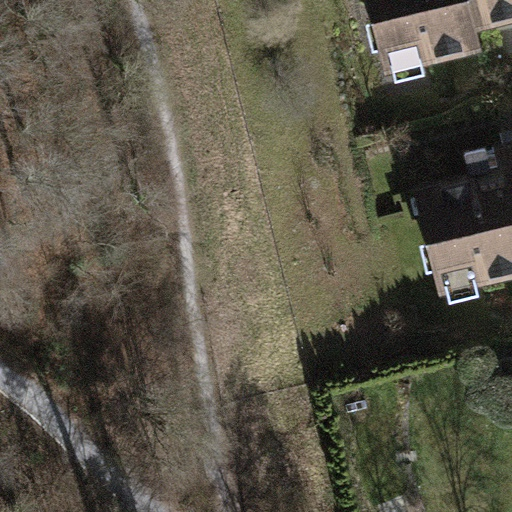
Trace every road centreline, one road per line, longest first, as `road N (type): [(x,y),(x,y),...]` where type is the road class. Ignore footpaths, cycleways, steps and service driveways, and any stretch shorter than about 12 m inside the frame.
road 1 (track): [(227,511),(200,374),(179,187),(132,0)]
road 2 (track): [(0,375),(49,409),(154,511)]
